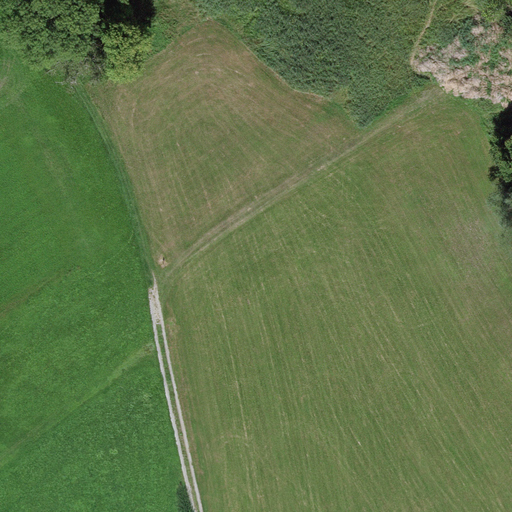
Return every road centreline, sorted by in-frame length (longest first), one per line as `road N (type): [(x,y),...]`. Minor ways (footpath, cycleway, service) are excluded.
road 1 (track): [(458,78),(275,194),(154,286)]
road 2 (track): [(154,286),(197,511)]
